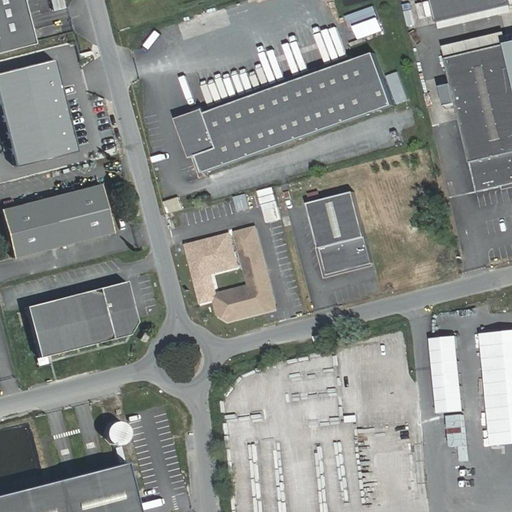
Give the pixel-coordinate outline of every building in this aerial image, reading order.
[(0,0),(0,50),(34,41),(22,0),(0,0)] [(50,0),(52,10),(64,8),(62,0),(50,0)] [(431,0),(425,0),(429,11),(434,9),(431,0)] [(508,0),(432,0),(434,11),(443,9),(444,16),(509,4),(508,0)] [(446,50),(449,63),(510,48),(507,36),(446,50)] [(511,56),(510,48),(449,63),(456,89),(460,106),(481,195),(511,187),(511,56)] [(208,108),(184,116),(198,155),(200,154),(207,173),(397,107),(378,52),(209,111),(208,108)] [(460,106),(456,89),(446,92),(450,109),(460,106)] [(413,165),(415,178),(430,175),(427,162),(413,165)] [(105,184),(4,206),(15,255),(116,233),(105,184)] [(258,191),(267,223),(282,218),(272,186),(258,191)] [(372,190),(312,206),(330,277),(376,265),(369,238),(384,234),(372,190)] [(257,228),(238,233),(248,274),(267,269),(257,228)] [(203,242),(189,245),(196,277),(239,266),(231,235),(209,240),(210,246),(204,247),(203,242)] [(267,269),(248,274),(251,286),(270,281),(267,269)] [(128,281),(27,305),(39,357),(130,335),(137,322),(128,281)] [(228,321),(277,309),(270,281),(251,286),(215,295),(220,316),(228,321)] [(511,329),(482,331),(490,445),(511,443),(511,329)] [(462,339),(436,341),(444,417),(469,414),(462,339)] [(477,393),(486,392),(485,377),(476,378),(477,393)] [(454,419),(458,450),(472,448),(469,418),(454,419)] [(141,511),(126,456),(0,490),(0,511),(141,511)]
